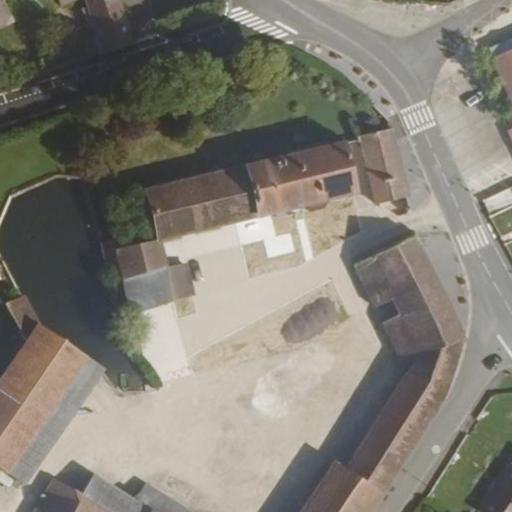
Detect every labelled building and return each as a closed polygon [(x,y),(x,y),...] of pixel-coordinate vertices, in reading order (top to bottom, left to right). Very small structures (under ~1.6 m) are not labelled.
[(129,45),(115,0),(41,0),(47,13),(77,0),(82,0),(92,35),(80,40),(85,59),(129,45)] [(511,52),(500,57),(491,61),(511,113),(511,52)] [(399,176),(389,125),(352,133),(353,136),(366,202),(403,195),(399,176)] [(138,189),(150,239),(154,239),(271,210),(318,198),(346,192),(335,140),(138,189)] [(154,239),(150,239),(109,249),(102,223),(91,227),(78,231),(91,278),(105,273),(115,270),(127,311),(191,294),(183,260),(160,266),(154,239)] [(403,375),(341,473),(375,496),(438,399),(458,340),(411,237),(353,267),(371,307),(387,300),(396,318),(381,327),(403,375)] [(2,285),(25,331),(41,304),(21,273),(2,285)] [(102,349),(41,304),(25,331),(0,373),(0,452),(20,465),(31,472),(102,349)] [(511,511),(511,447),(471,509),(474,511),(511,511)] [(365,511),(369,506),(375,496),(341,473),(331,467),(301,511),(173,511),(145,492),(134,506),(96,481),(80,503),(58,489),(41,511),(365,511)]
